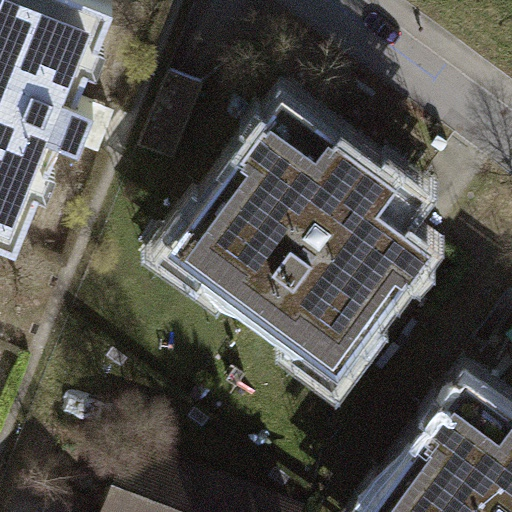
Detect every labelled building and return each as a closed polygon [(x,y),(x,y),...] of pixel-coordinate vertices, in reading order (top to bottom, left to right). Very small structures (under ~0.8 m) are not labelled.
[(0,0),(0,240),(18,248),(40,195),(50,199),(61,173),(50,169),(62,140),(84,149),(99,110),(77,101),(89,70),(99,74),(109,50),(99,46),(114,9),(92,0),(0,0)] [(149,151),(186,165),(214,91),(197,85),(177,77),(149,151)] [(302,351),(350,386),(454,245),(401,205),(418,181),(292,87),(167,254),(207,284),(224,261),(317,331),(302,351)] [(511,511),(511,413),(464,379),(367,511),(511,511)] [(319,511),(322,504),(140,442),(115,511),(319,511)]
